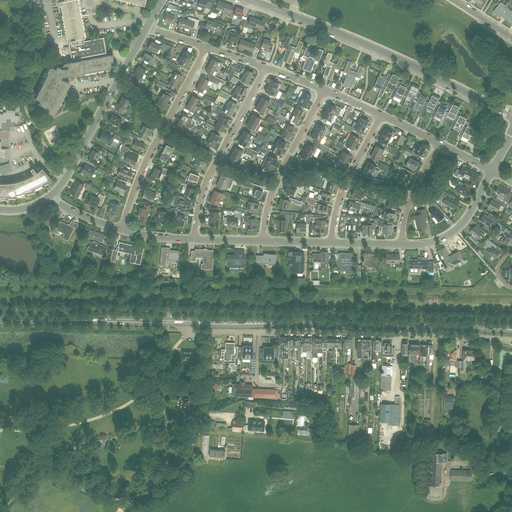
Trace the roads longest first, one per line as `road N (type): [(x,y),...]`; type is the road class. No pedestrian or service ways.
road 1 (residential): [(187,323),(192,335),(511,341)]
road 2 (secondary): [(488,329),(187,323)]
road 3 (tertiary): [(511,114),(249,0)]
road 4 (residential): [(120,229),(157,132),(205,47)]
road 5 (track): [(127,498),(166,482),(184,459),(197,413),(201,335)]
road 6 (tertiary): [(51,196),(147,26)]
road 7 (residential): [(193,239),(202,191),(264,67)]
road 8 (secondary): [(187,323),(0,319)]
road 9 (residential): [(262,241),(278,176),(323,89)]
road 10 (track): [(0,511),(43,473),(127,498)]
road 11 (residential): [(330,243),(343,186),(380,114)]
road 12 (residential): [(490,171),(455,229),(400,245)]
